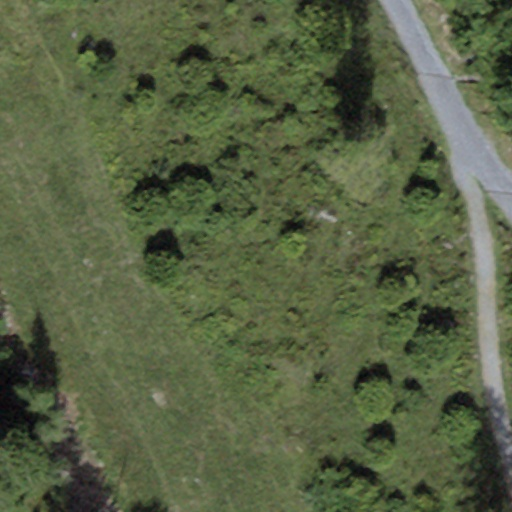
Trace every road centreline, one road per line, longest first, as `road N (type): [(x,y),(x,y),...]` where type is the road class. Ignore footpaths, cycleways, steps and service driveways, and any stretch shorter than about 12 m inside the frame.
road 1 (track): [(511,374),(454,131)]
road 2 (track): [(511,207),(454,131),(385,0)]
